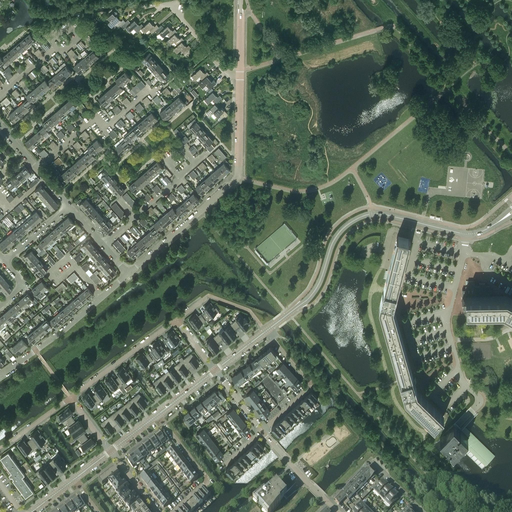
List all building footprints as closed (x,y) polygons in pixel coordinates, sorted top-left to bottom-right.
[(116,12),(115,11),(114,11),(113,12),(107,17),(110,20),(108,23),(111,27),(115,24),(118,28),(125,22),(123,19),(121,21),(116,16),(117,15),(117,14),(117,13),(116,12)] [(141,24),(139,26),(134,20),(126,27),(129,31),(133,28),(136,32),(141,28),(143,26),(141,24)] [(156,25),(154,27),(149,21),(143,26),(141,28),(144,32),(148,29),(152,33),(158,27),(156,25)] [(174,29),(172,31),(167,25),(159,33),(163,37),(166,34),(170,37),(170,38),(175,34),(177,32),(174,29)] [(31,44),(39,37),(34,32),(31,35),(30,33),(25,37),(31,44)] [(181,37),(179,39),(175,34),(170,38),(170,37),(166,40),(170,45),(173,41),(177,45),(177,46),(182,42),(184,40),(181,37)] [(26,48),(31,44),(25,37),(20,42),(26,48)] [(46,51),(50,47),(42,38),(38,42),(43,48),(41,51),(39,49),(36,51),(41,56),(46,51)] [(21,52),(26,48),(20,42),(16,46),(21,52)] [(188,45),(186,47),(182,42),(177,46),(177,45),(173,48),(177,53),(180,49),(184,53),(191,47),(188,45)] [(17,56),(21,52),(16,46),(11,50),(17,56)] [(102,55),(99,52),(95,47),(92,50),(93,50),(88,54),(94,61),(99,57),(102,55)] [(12,60),(17,56),(11,50),(6,54),(12,60)] [(94,61),(88,54),(86,52),(82,56),(84,58),(89,65),(94,61)] [(151,56),(151,55),(149,53),(141,60),(143,62),(144,62),(148,66),(155,60),(151,56)] [(7,65),(12,60),(6,54),(2,58),(5,62),(7,65)] [(85,69),(89,65),(84,58),(79,62),(85,69)] [(152,71),(159,65),(155,60),(148,66),(152,71)] [(80,73),(85,69),(79,62),(74,67),(80,73)] [(67,76),(72,72),(64,63),(62,65),(59,67),(60,68),(67,76)] [(156,76),(163,70),(159,65),(152,71),(156,76)] [(62,80),(67,76),(60,68),(55,72),(57,74),(62,80)] [(207,72),(205,74),(200,68),(192,75),(195,79),(199,76),(202,80),(207,76),(209,74),(207,72)] [(168,74),(167,74),(163,70),(156,76),(161,80),(163,79),(165,81),(170,76),(168,74)] [(126,83),(131,79),(125,72),(120,76),(126,83)] [(58,85),(62,80),(57,74),(52,78),(58,85)] [(122,87),(126,83),(120,76),(115,80),(117,82),(118,82),(121,87),(122,87)] [(212,81),(207,76),(202,80),(198,83),(202,87),(206,84),(209,88),(216,82),(214,80),(212,81)] [(53,89),(58,85),(52,78),(47,82),(51,86),(53,89)] [(47,82),(45,79),(40,84),(46,91),(51,86),(47,82)] [(177,94),(181,90),(173,81),(169,85),(177,94)] [(122,87),(121,87),(118,82),(117,82),(113,86),(119,93),(124,89),(122,87)] [(42,95),(46,91),(40,84),(36,88),(42,95)] [(114,97),(119,93),(113,86),(108,90),(114,97)] [(37,98),(42,95),(36,88),(31,92),(37,98)] [(109,101),(114,97),(108,90),(103,95),(109,101)] [(32,103),(37,98),(31,92),(26,96),(28,98),(32,103)] [(219,95),(217,97),(212,92),(210,93),(204,99),(208,103),(212,100),(215,104),(222,98),(219,95)] [(111,103),(109,101),(103,95),(98,99),(104,106),(106,107),(111,103)] [(73,102),(76,100),(73,96),(70,99),(66,103),(72,110),(77,106),(73,102)] [(180,107),(185,103),(179,96),(174,100),(180,107)] [(32,103),(28,98),(24,102),(30,109),(34,105),(32,103)] [(175,111),(180,107),(174,100),(169,105),(175,111)] [(25,113),(30,109),(24,102),(19,106),(25,113)] [(72,110),(66,103),(61,107),(67,114),(70,112),(72,114),(74,113),(72,110)] [(221,107),(219,109),(215,104),(207,111),(210,115),(214,112),(217,116),(224,110),(221,107)] [(170,115),(175,111),(169,105),(165,109),(170,115)] [(20,117),(25,113),(19,106),(14,110),(20,117)] [(63,118),(67,114),(61,107),(57,111),(63,118)] [(166,120),(170,115),(165,109),(160,113),(166,120)] [(15,121),(20,117),(14,110),(9,115),(13,118),(10,121),(13,124),(16,122),(15,121)] [(58,122),(63,118),(57,111),(52,116),(58,122)] [(153,123),(158,118),(152,112),(147,116),(153,123)] [(53,126),(58,122),(52,116),(47,120),(53,126)] [(148,127),(153,123),(147,116),(142,120),(148,127)] [(196,122),(196,121),(194,119),(191,122),(193,124),(189,128),(193,132),(200,126),(196,122)] [(49,130),(53,126),(47,120),(42,124),(44,126),(48,130),(49,130)] [(143,131),(148,127),(142,120),(137,124),(143,131)] [(139,135),(143,131),(137,124),(133,128),(139,135)] [(49,130),(48,130),(44,126),(39,130),(45,137),(50,132),(49,130)] [(197,137),(204,131),(200,126),(193,132),(197,137)] [(134,139),(139,135),(133,128),(128,132),(134,139)] [(41,141),(45,137),(39,130),(35,134),(41,141)] [(202,142),(208,136),(204,131),(197,137),(202,142)] [(129,143),(134,139),(128,132),(123,137),(125,139),(129,143)] [(36,145),(41,141),(35,134),(30,138),(36,145)] [(206,147),(213,141),(208,136),(202,142),(206,147)] [(31,149),(36,145),(30,138),(25,142),(31,149)] [(98,150),(103,146),(97,139),(92,143),(98,150)] [(131,145),(129,143),(125,139),(121,143),(126,149),(131,145)] [(93,154),(94,154),(98,150),(92,143),(87,148),(89,150),(93,154)] [(122,153),(126,149),(121,143),(116,147),(119,151),(117,153),(120,156),(122,154),(122,153)] [(222,160),(226,157),(219,148),(214,152),(222,160)] [(94,154),(93,154),(89,150),(85,154),(91,161),(96,157),(94,154)] [(86,165),(91,161),(85,154),(80,158),(86,165)] [(81,169),(86,165),(80,158),(75,162),(81,169)] [(229,166),(230,164),(226,160),(223,162),(224,163),(219,167),(225,174),(230,169),(228,167),(229,166)] [(158,172),(163,168),(157,161),(152,165),(158,172)] [(77,173),(81,169),(75,162),(71,166),(77,173)] [(55,176),(59,172),(51,163),(47,167),(55,176)] [(154,176),(158,172),(152,165),(148,169),(154,176)] [(72,177),(77,173),(71,166),(66,170),(72,177)] [(25,167),(20,171),(26,177),(28,175),(30,177),(33,174),(28,169),(27,170),(25,167)] [(220,178),(225,174),(219,167),(214,171),(220,178)] [(106,168),(98,175),(100,178),(101,177),(105,181),(112,175),(108,171),(108,170),(106,168)] [(149,180),(154,176),(148,169),(143,173),(149,180)] [(67,181),(72,177),(66,170),(61,174),(67,181)] [(21,182),(26,177),(20,171),(15,175),(21,182)] [(215,182),(220,178),(214,171),(210,175),(215,182)] [(144,184),(149,180),(143,173),(138,177),(144,184)] [(16,186),(21,182),(15,175),(10,179),(16,186)] [(109,186),(116,180),(112,175),(105,181),(109,186)] [(211,186),(215,182),(210,175),(205,179),(211,186)] [(139,188),(144,184),(138,177),(134,182),(139,188)] [(11,190),(16,186),(10,179),(6,183),(7,185),(9,187),(11,190)] [(206,190),(211,186),(205,179),(200,183),(206,190)] [(113,191),(120,185),(116,180),(109,186),(113,191)] [(135,192),(139,188),(134,182),(129,186),(135,192)] [(201,194),(206,190),(200,183),(195,188),(201,194)] [(38,196),(45,190),(41,185),(34,191),(38,196)] [(117,196),(124,190),(120,185),(113,191),(117,196)] [(42,201),(49,195),(45,190),(38,196),(42,201)] [(194,204),(199,200),(193,193),(190,196),(188,194),(186,195),(189,198),(194,204)] [(46,205),(53,199),(49,195),(42,201),(46,205)] [(83,209),(90,203),(86,198),(82,201),(80,199),(76,202),(79,204),(83,209)] [(190,208),(194,204),(189,198),(184,202),(190,208)] [(50,210),(57,204),(53,199),(46,205),(50,210)] [(185,212),(190,208),(184,202),(179,206),(185,212)] [(20,212),(25,208),(20,203),(18,205),(16,207),(20,212)] [(87,214),(94,208),(90,203),(83,209),(87,214)] [(180,217),(185,212),(179,206),(175,210),(174,210),(178,214),(180,217)] [(174,210),(175,210),(172,207),(168,212),(174,218),(178,214),(174,210)] [(91,218),(98,212),(94,208),(87,214),(91,218)] [(37,222),(41,218),(35,211),(31,215),(37,222)] [(95,223),(102,217),(98,212),(91,218),(95,223)] [(169,222),(174,218),(168,212),(163,216),(169,222)] [(32,226),(37,222),(31,215),(26,219),(32,226)] [(164,227),(169,222),(163,216),(158,220),(164,227)] [(69,228),(74,224),(68,217),(63,221),(69,228)] [(99,228),(106,222),(102,217),(95,223),(99,228)] [(26,219),(24,218),(23,219),(22,218),(19,221),(27,230),(32,226),(26,219)] [(159,231),(164,227),(158,220),(153,224),(155,226),(159,231)] [(23,234),(27,230),(19,221),(16,223),(17,224),(15,226),(17,227),(23,234)] [(65,232),(69,228),(63,221),(59,225),(65,232)] [(111,226),(110,227),(106,222),(99,228),(104,232),(105,233),(112,227),(111,226)] [(153,224),(151,227),(149,228),(151,230),(157,237),(161,233),(159,231),(155,226),(153,224)] [(60,236),(65,232),(59,225),(54,229),(60,236)] [(18,238),(23,234),(17,227),(12,231),(18,238)] [(55,240),(60,236),(54,229),(49,233),(55,240)] [(152,241),(157,237),(151,230),(146,234),(152,241)] [(13,242),(18,238),(12,231),(7,235),(13,242)] [(51,244),(55,240),(49,233),(45,237),(51,244)] [(147,245),(152,241),(146,234),(141,238),(147,245)] [(9,246),(13,242),(7,235),(3,239),(9,246)] [(378,241),(379,241),(379,237),(379,235),(372,235),(371,235),(370,236),(369,236),(368,236),(367,237),(366,238),(365,238),(363,239),(362,240),(361,241),(360,242),(359,243),(358,244),(357,246),(356,247),(356,248),(355,249),(355,250),(354,251),(354,252),(354,253),(353,254),(360,255),(360,253),(362,250),(363,247),(365,245),(368,244),(370,242),(373,241),(376,241),(378,241)] [(46,248),(51,244),(45,237),(40,241),(46,248)] [(395,293),(409,239),(398,237),(389,271),(385,285),(383,294),(380,307),(393,352),(404,349),(392,307),(394,297),(395,293)] [(86,251),(93,245),(87,238),(79,245),(81,247),(82,246),(86,251)] [(143,249),(147,245),(141,238),(137,242),(143,249)] [(0,246),(4,251),(9,246),(3,239),(0,241),(0,246)] [(121,252),(125,248),(118,240),(113,243),(121,252)] [(138,253),(143,249),(137,242),(132,246),(138,253)] [(90,256),(97,250),(93,245),(86,251),(90,256)] [(133,257),(138,253),(132,246),(127,251),(133,257)] [(94,260),(101,254),(97,250),(90,256),(94,260)] [(28,262),(35,256),(31,251),(24,257),(28,262)] [(98,265),(105,259),(101,254),(94,260),(96,263),(94,265),(95,267),(98,265)] [(32,266),(39,260),(35,256),(28,262),(32,266)] [(102,270),(109,264),(105,259),(98,265),(102,270)] [(36,271),(43,265),(39,260),(32,266),(36,271)] [(112,269),(113,269),(109,264),(102,270),(106,274),(103,277),(106,280),(115,273),(112,269)] [(40,276),(47,270),(43,265),(36,271),(40,276)] [(101,280),(98,277),(96,274),(91,279),(96,285),(101,280)] [(479,286),(475,286),(475,280),(467,280),(468,284),(468,286),(466,286),(466,289),(462,290),(462,297),(464,302),(465,302),(466,309),(467,309),(467,316),(488,316),(488,314),(488,309),(503,308),(511,312),(511,300),(506,297),(490,297),(490,285),(485,286),(485,283),(479,283),(479,286)] [(43,292),(48,287),(42,281),(37,285),(43,292)] [(88,299),(93,294),(84,283),(82,285),(85,289),(82,292),(88,299)] [(5,294),(12,288),(7,284),(1,289),(5,294)] [(45,295),(43,292),(37,285),(32,289),(35,293),(33,295),(37,299),(39,297),(40,298),(42,299),(46,296),(45,295)] [(84,303),(88,299),(82,292),(78,296),(84,303)] [(28,293),(23,297),(29,304),(32,301),(34,304),(38,301),(37,299),(33,295),(31,297),(28,293)] [(79,307),(84,303),(78,296),(73,300),(79,307)] [(24,308),(29,304),(23,297),(18,301),(24,308)] [(74,311),(79,307),(73,300),(68,304),(74,311)] [(19,312),(24,308),(18,301),(13,305),(19,312)] [(215,309),(211,303),(204,308),(207,311),(203,314),(207,320),(218,311),(216,308),(215,309)] [(70,315),(74,311),(68,304),(64,308),(70,315)] [(15,316),(19,312),(13,305),(9,309),(15,316)] [(65,319),(70,315),(64,308),(59,312),(65,319)] [(10,320),(15,316),(9,309),(4,313),(10,320)] [(60,323),(65,319),(59,312),(54,316),(60,323)] [(0,318),(5,324),(10,320),(4,313),(0,317),(0,318)] [(237,320),(233,323),(237,328),(240,325),(243,329),(248,325),(246,322),(247,321),(244,318),(243,319),(240,314),(235,318),(237,320)] [(197,318),(195,315),(188,319),(195,329),(205,321),(201,315),(197,318)] [(55,327),(60,323),(54,316),(50,320),(55,327)] [(47,330),(52,326),(46,319),(42,324),(47,330)] [(223,328),(224,330),(231,338),(236,334),(233,331),(237,328),(233,323),(229,326),(228,324),(223,328)] [(43,335),(47,330),(42,324),(37,328),(43,335)] [(38,339),(43,335),(37,328),(32,332),(38,339)] [(224,330),(216,336),(220,341),(223,338),(226,342),(231,338),(224,330)] [(167,335),(169,339),(166,342),(171,349),(181,341),(173,331),(167,335)] [(33,343),(38,339),(32,332),(27,336),(26,334),(23,336),(27,340),(29,343),(31,341),(33,343)] [(29,343),(27,340),(23,336),(21,338),(22,339),(17,343),(23,350),(27,345),(29,343)] [(219,348),(216,344),(220,341),(216,336),(212,339),(211,337),(206,341),(211,348),(210,349),(213,352),(219,348)] [(156,360),(166,352),(165,350),(158,341),(152,346),(154,350),(151,353),(155,358),(156,360)] [(18,354),(23,350),(17,343),(12,347),(11,346),(9,348),(13,353),(15,351),(18,354)] [(278,367),(283,362),(271,347),(266,351),(273,360),(278,367)] [(413,382),(412,377),(404,349),(393,352),(401,379),(401,380),(406,397),(435,426),(443,418),(416,391),(413,382)] [(269,363),(273,360),(266,351),(262,354),(268,361),(267,361),(269,363)] [(183,359),(190,367),(192,365),(194,367),(200,362),(197,359),(196,360),(191,353),(183,359)] [(144,357),(142,354),(135,358),(142,368),(152,360),(148,354),(144,357)] [(263,364),(267,361),(268,361),(262,354),(258,357),(263,364)] [(259,367),(263,364),(258,357),(254,360),(259,368),(259,367)] [(176,365),(183,375),(188,371),(187,369),(190,367),(183,359),(176,365)] [(259,367),(259,368),(254,360),(249,364),(256,373),(261,369),(259,367)] [(280,373),(287,367),(283,362),(278,367),(276,369),(280,373)] [(252,376),(256,373),(249,364),(245,367),(252,376)] [(168,371),(175,379),(176,381),(181,377),(180,375),(182,373),(183,375),(176,365),(168,371)] [(123,367),(116,372),(120,377),(118,379),(122,385),(124,387),(127,385),(125,383),(131,378),(130,376),(123,367)] [(248,379),(252,376),(245,367),(241,370),(248,379)] [(284,377),(290,371),(287,367),(280,373),(284,377)] [(243,383),(248,379),(241,370),(236,374),(243,383)] [(161,377),(167,385),(168,387),(173,383),(172,381),(175,379),(168,371),(161,377)] [(287,381),(294,375),(290,371),(284,377),(287,381)] [(239,386),(243,383),(236,374),(232,377),(239,386)] [(291,384),(297,378),(294,375),(287,381),(291,384)] [(113,392),(122,385),(118,379),(115,381),(111,376),(105,381),(113,392)] [(165,387),(167,385),(161,377),(153,382),(158,389),(157,390),(160,393),(166,388),(165,387)] [(295,389),(301,383),(297,378),(291,384),(295,389)] [(97,394),(95,396),(99,402),(101,400),(100,398),(107,393),(100,384),(93,389),(97,394)] [(222,399),(225,397),(219,390),(217,392),(215,390),(211,393),(218,402),(218,403),(220,404),(224,401),(222,399)] [(250,400),(257,394),(253,390),(246,395),(250,400)] [(318,398),(318,397),(312,391),(307,395),(314,402),(318,398)] [(96,403),(99,402),(95,396),(92,398),(88,393),(82,398),(88,407),(95,402),(96,403)] [(131,399),(138,408),(140,406),(141,407),(148,403),(145,399),(144,400),(139,393),(131,399)] [(214,406),(218,403),(218,402),(211,393),(207,396),(213,404),(214,406)] [(253,404),(260,399),(257,394),(250,400),(253,404)] [(310,405),(314,402),(307,395),(304,399),(310,405)] [(213,404),(207,396),(203,400),(204,401),(202,403),(207,409),(208,411),(211,408),(210,407),(213,404)] [(124,405),(130,413),(133,411),(134,413),(139,409),(138,408),(131,399),(124,405)] [(256,408),(263,403),(260,399),(253,404),(256,408)] [(306,409),(310,405),(304,399),(300,402),(306,409)] [(202,403),(201,401),(197,404),(198,406),(196,407),(196,408),(202,415),(204,413),(203,412),(207,409),(202,403)] [(302,412),(306,409),(300,402),(296,406),(302,412)] [(259,412),(266,407),(263,403),(256,408),(259,412)] [(116,411),(123,419),(125,417),(126,419),(131,415),(130,413),(124,405),(116,411)] [(196,408),(196,407),(195,406),(191,409),(192,411),(190,412),(196,420),(202,415),(196,408)] [(298,416),(302,412),(296,406),(292,409),(298,416)] [(64,425),(66,423),(72,419),(69,416),(73,413),(68,407),(64,410),(65,411),(58,416),(64,425)] [(263,417),(270,412),(266,407),(259,412),(263,417)] [(229,418),(236,412),(233,408),(226,414),(229,418)] [(294,420),(298,416),(292,409),(288,413),(294,420)] [(190,412),(189,410),(184,414),(186,415),(183,417),(189,425),(196,420),(190,412)] [(109,417),(115,425),(118,423),(119,425),(124,421),(123,419),(116,411),(109,417)] [(233,422),(240,417),(236,412),(229,418),(233,422)] [(290,423),(294,420),(288,413),(284,417),(290,423)] [(112,427),(115,425),(109,417),(101,423),(106,429),(105,430),(108,434),(114,429),(112,427)] [(236,427),(243,421),(240,417),(233,422),(236,427)] [(286,427),(290,423),(284,417),(280,420),(286,427)] [(71,434),(72,433),(82,425),(78,420),(75,423),(72,419),(66,423),(69,427),(67,428),(71,434)] [(282,431),(286,427),(280,420),(276,424),(282,431)] [(239,431),(246,425),(243,421),(236,427),(239,431)] [(277,435),(282,431),(276,424),(271,428),(277,435)] [(459,429),(454,424),(453,424),(440,438),(440,439),(445,444),(446,443),(447,444),(446,445),(454,452),(459,447),(482,469),(494,456),(464,427),(461,431),(460,431),(458,430),(459,429)] [(72,433),(79,441),(85,437),(82,433),(86,430),(82,425),(72,433)] [(243,435),(250,430),(246,425),(239,431),(243,435)] [(199,438),(207,433),(203,428),(196,434),(199,438)] [(34,439),(30,441),(34,447),(37,445),(38,447),(46,441),(38,430),(31,435),(34,439)] [(166,443),(169,441),(163,433),(160,435),(159,433),(155,437),(156,438),(161,445),(161,444),(165,442),(166,443)] [(203,442),(210,437),(207,433),(199,438),(203,442)] [(87,440),(85,437),(79,441),(81,444),(79,445),(84,451),(91,446),(92,447),(96,444),(91,438),(87,440)] [(206,447),(213,441),(210,437),(203,442),(206,447)] [(156,438),(154,440),(153,438),(149,442),(150,443),(156,451),(163,446),(161,444),(161,445),(156,438)] [(264,447),(258,440),(254,444),(260,451),(264,447)] [(24,455),(34,447),(30,441),(26,444),(24,441),(17,445),(24,455)] [(209,451),(217,445),(213,441),(206,447),(209,451)] [(150,443),(148,445),(147,443),(142,446),(144,448),(149,454),(152,451),(154,453),(156,451),(150,443)] [(256,454),(260,451),(254,444),(250,448),(256,454)] [(213,455),(220,450),(217,445),(209,451),(213,455)] [(144,448),(142,449),(141,448),(137,451),(143,459),(146,456),(147,457),(150,455),(149,454),(144,448)] [(170,457),(177,452),(174,448),(167,453),(170,457)] [(252,458),(256,454),(250,448),(246,451),(252,458)] [(216,460),(223,454),(220,450),(213,455),(216,460)] [(143,459),(137,451),(132,454),(138,462),(139,464),(144,460),(143,459)] [(248,462),(252,458),(246,451),(242,455),(248,462)] [(25,475),(13,458),(8,452),(0,458),(11,473),(9,474),(11,477),(12,476),(13,479),(12,479),(25,497),(33,491),(22,477),(25,475)] [(174,462),(181,456),(177,452),(170,457),(174,462)] [(135,465),(138,462),(132,454),(128,457),(130,459),(127,461),(133,468),(136,466),(135,465)] [(244,465),(248,462),(242,455),(238,459),(244,465)] [(177,466),(184,461),(181,456),(174,462),(177,466)] [(50,461),(54,467),(57,465),(58,466),(61,470),(66,466),(59,457),(54,460),(53,459),(50,461)] [(240,469),(244,465),(238,459),(234,462),(240,469)] [(43,467),(51,477),(56,474),(53,470),(52,469),(54,467),(50,461),(43,467)] [(180,470),(187,465),(184,461),(177,466),(180,470)] [(236,473),(240,469),(234,462),(230,466),(236,473)] [(183,475),(191,469),(187,465),(180,470),(183,475)] [(232,476),(236,473),(230,466),(226,470),(232,476)] [(46,481),(51,477),(43,467),(35,473),(39,478),(42,476),(43,477),(46,481)] [(117,473),(118,473),(114,468),(98,481),(102,485),(108,481),(117,473)] [(368,469),(367,468),(366,468),(362,472),(363,472),(370,479),(371,480),(375,476),(368,469)] [(187,479),(194,473),(191,469),(183,475),(187,479)] [(143,482),(151,476),(147,472),(140,477),(143,482)] [(370,479),(363,472),(359,476),(366,482),(370,479)] [(118,478),(120,476),(117,473),(108,481),(112,487),(120,481),(118,478)] [(190,483),(197,478),(194,473),(187,479),(190,483)] [(147,486),(154,481),(151,476),(143,482),(147,486)] [(362,486),(366,482),(359,476),(356,479),(362,486)] [(279,511),(292,501),(289,497),(287,495),(286,493),(287,492),(286,491),(276,479),(266,487),(269,489),(266,492),(263,490),(236,511),(279,511)] [(359,490),(362,486),(356,479),(352,483),(359,490)] [(122,484),(122,483),(120,481),(112,487),(116,493),(126,485),(124,482),(122,484)] [(150,490),(157,485),(154,481),(147,486),(150,490)] [(384,487),(386,485),(383,482),(373,491),(379,496),(386,489),(384,487)] [(355,493),(359,490),(352,483),(349,486),(355,493)] [(127,489),(129,488),(127,485),(126,485),(116,493),(121,499),(129,492),(127,489)] [(153,495),(161,489),(157,485),(150,490),(153,495)] [(352,497),(355,493),(349,486),(345,490),(352,497)] [(390,492),(391,491),(388,487),(386,489),(379,496),(384,502),(392,494),(390,492)] [(157,499),(164,494),(161,489),(153,495),(157,499)] [(212,497),(210,495),(205,489),(200,493),(206,499),(206,500),(208,501),(212,497)] [(348,500),(352,497),(345,490),(341,494),(342,494),(348,500)] [(133,493),(131,495),(129,492),(121,499),(125,505),(134,498),(136,496),(133,493)] [(202,503),(206,500),(206,499),(200,493),(196,496),(202,503)] [(395,498),(397,496),(393,493),(392,494),(384,502),(389,507),(390,507),(397,500),(395,498)] [(160,503),(167,498),(164,494),(157,499),(160,503)] [(348,500),(342,494),(335,501),(337,504),(336,504),(337,505),(338,505),(339,505),(342,502),(345,505),(349,501),(348,500)] [(199,507),(202,503),(196,496),(192,500),(198,507),(199,507)] [(79,511),(85,506),(79,498),(77,500),(75,498),(71,502),(72,503),(73,503),(79,511)] [(138,499),(136,501),(134,498),(125,505),(130,510),(140,502),(138,499)] [(164,508),(171,502),(167,498),(160,503),(164,508)] [(199,507),(198,507),(192,500),(188,504),(196,511),(200,508),(199,507)] [(141,503),(141,504),(140,502),(130,510),(132,511),(139,511),(145,508),(141,503)] [(73,503),(72,503),(70,505),(69,503),(65,506),(66,508),(69,511),(76,511),(79,511),(73,503)] [(363,511),(367,509),(361,503),(352,511),(363,511)]
